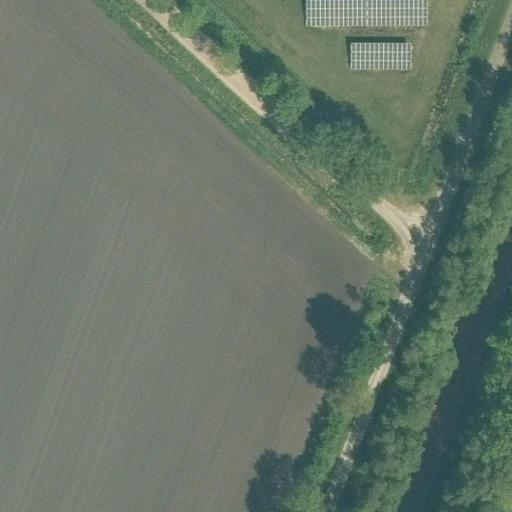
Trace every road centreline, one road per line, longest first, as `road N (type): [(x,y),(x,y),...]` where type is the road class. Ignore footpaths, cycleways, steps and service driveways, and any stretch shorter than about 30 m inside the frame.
road 1 (tertiary): [(323,511),(511,20)]
road 2 (track): [(152,0),(376,202),(428,238)]
road 3 (track): [(427,511),(511,286)]
